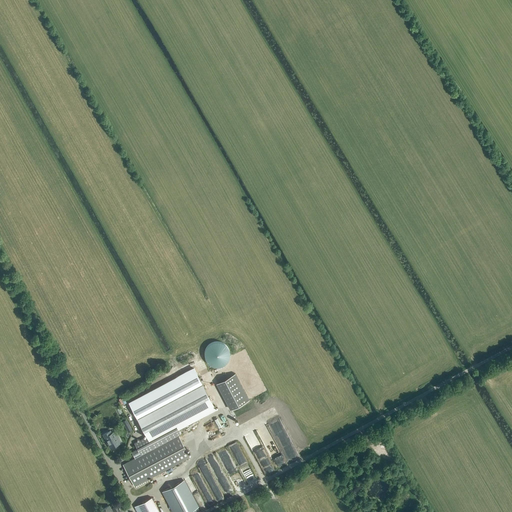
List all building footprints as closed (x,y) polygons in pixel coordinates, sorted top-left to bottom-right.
[(205,350),(204,354),(205,358),(207,361),(209,364),(212,365),(216,366),(219,366),(222,366),(225,364),(227,362),(229,359),(230,356),(230,352),(229,348),(227,345),(224,342),(220,341),(216,341),(212,342),(209,344),(206,347),(205,350)] [(135,458),(123,464),(135,486),(190,458),(179,436),(181,435),(177,427),(215,408),(193,367),(130,401),(147,435),(134,443),(137,448),(131,451),(135,458)] [(235,373),(217,383),(231,409),(249,400),(235,373)] [(215,421),(205,426),(212,441),(222,435),(215,421)] [(111,433),(110,430),(103,434),(106,441),(110,448),(120,443),(120,442),(121,441),(119,439),(115,431),(111,433)] [(257,452),(267,473),(275,469),(265,448),(257,452)] [(221,476),(224,475),(219,464),(213,466),(218,478),(222,477),(221,476)] [(183,480),(162,491),(173,511),(188,511),(198,507),(183,480)] [(137,511),(141,511),(155,504),(151,497),(134,506),(137,511)]
